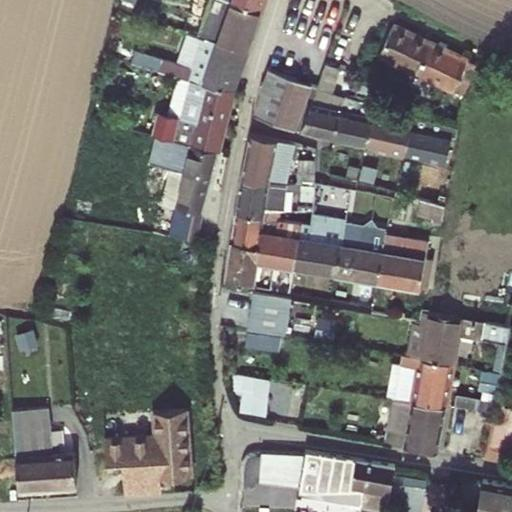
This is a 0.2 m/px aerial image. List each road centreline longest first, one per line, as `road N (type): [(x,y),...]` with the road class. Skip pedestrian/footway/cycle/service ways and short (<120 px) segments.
road 1 (unclassified): [(280,0),(248,99),(215,270),(214,347),(225,423)]
road 2 (unclassified): [(225,423),(511,472)]
road 3 (unclassified): [(230,494),(0,509)]
